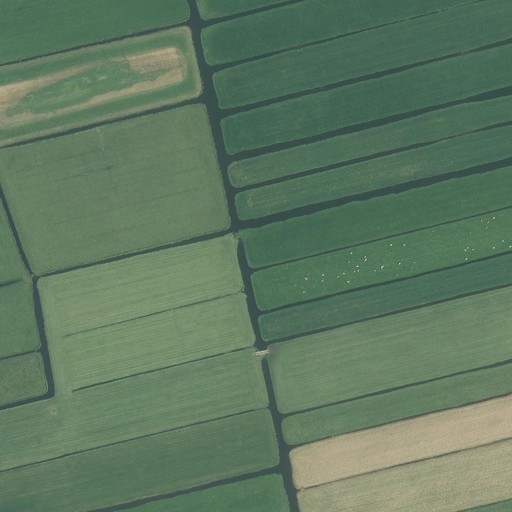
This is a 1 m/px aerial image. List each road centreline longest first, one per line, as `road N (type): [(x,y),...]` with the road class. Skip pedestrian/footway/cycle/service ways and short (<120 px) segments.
road 1 (track): [(73,321),(57,332),(69,400),(255,354)]
road 2 (track): [(69,400),(33,409),(42,452),(0,463)]
